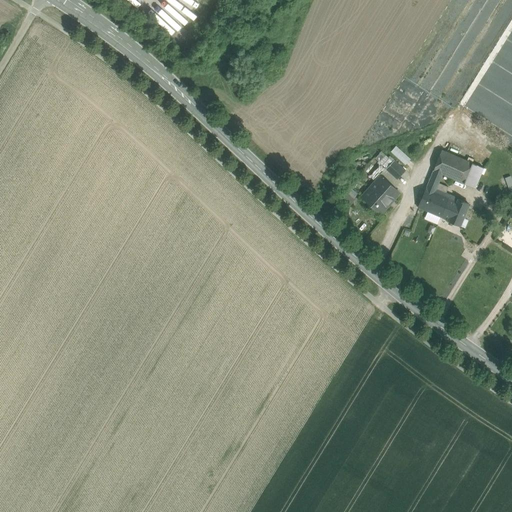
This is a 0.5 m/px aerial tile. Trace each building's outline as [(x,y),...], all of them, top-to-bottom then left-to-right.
[(404,165),(410,159),(394,145),(389,151),(404,165)] [(483,168),(442,150),(434,171),(442,174),(475,188),(483,168)] [(380,152),(372,159),(379,166),(382,163),(385,165),(389,162),(380,152)] [(405,170),(394,160),(386,170),(397,180),(405,170)] [(380,165),(370,176),(377,181),(381,176),(394,187),(398,183),(400,185),(401,184),(398,182),(380,165)] [(434,171),(419,208),(441,217),(450,198),(435,192),(442,174),(434,171)] [(377,181),(363,196),(381,212),(388,205),(390,205),(393,202),(393,200),(399,192),(394,187),(381,176),(377,181)] [(457,201),(450,198),(441,217),(449,220),(449,221),(459,225),(468,204),(458,199),(457,201)]
